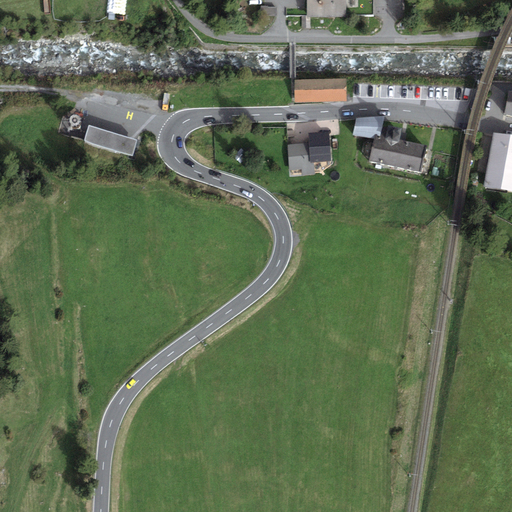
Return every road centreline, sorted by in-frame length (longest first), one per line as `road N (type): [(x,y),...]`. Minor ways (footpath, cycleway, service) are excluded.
road 1 (primary): [(511,130),(388,108),(181,123),(174,157),(263,200),(281,229),(280,255),(263,283),(162,358),(116,407),(100,511)]
road 2 (residential): [(511,31),(222,36),(175,0)]
road 3 (track): [(173,133),(95,99),(0,86)]
